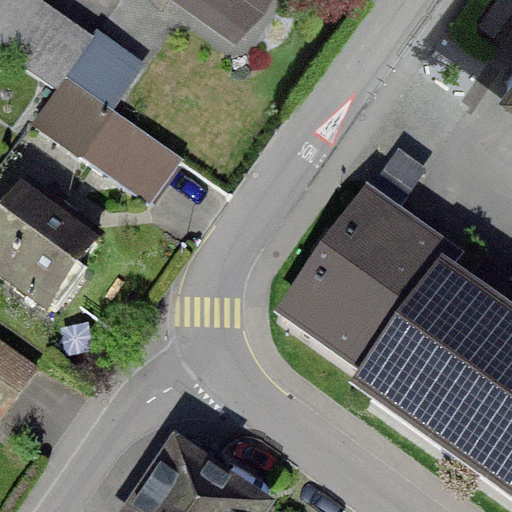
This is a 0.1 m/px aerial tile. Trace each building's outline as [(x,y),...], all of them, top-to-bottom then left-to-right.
[(104,105),(126,74),(19,0),(0,0),(0,59),(51,95),(63,77),(104,105)] [(243,5),(246,0),(196,0),(211,10),(214,23),(224,30),(237,28),(244,17),(243,5)] [(511,71),(502,85),(511,92),(511,71)] [(145,213),(177,168),(62,85),(29,131),(145,213)] [(511,504),(511,343),(438,290),(451,271),(449,269),(447,271),(385,227),(412,184),(390,168),(359,205),(278,320),(282,323),(283,321),(368,382),(359,395),(511,504)] [(71,271),(91,245),(46,212),(22,195),(0,223),(0,278),(51,317),(80,277),(71,271)] [(0,417),(30,376),(0,354),(0,417)] [(247,511),(172,460),(142,505),(136,511),(247,511)]
